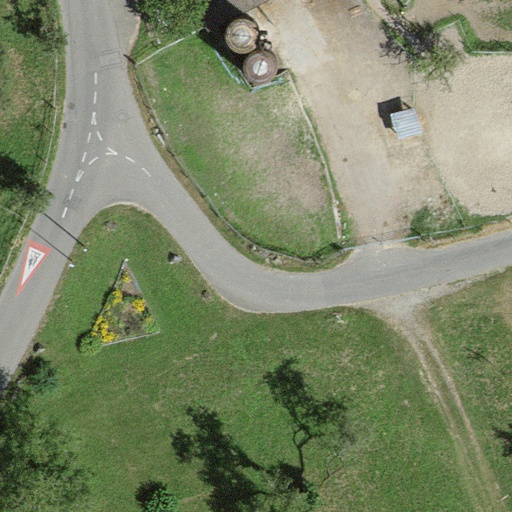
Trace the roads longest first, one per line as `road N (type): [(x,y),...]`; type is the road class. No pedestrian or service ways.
road 1 (unclassified): [(87,131),(150,177),(226,269),(267,290),(339,290),(511,248)]
road 2 (tertiary): [(87,131),(35,277),(0,346)]
road 3 (tertiary): [(75,0),(87,131)]
